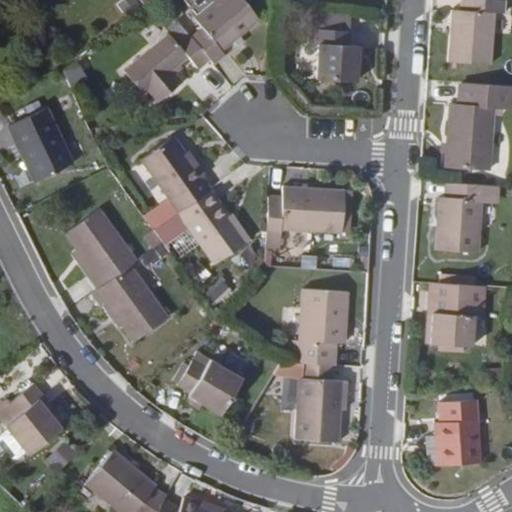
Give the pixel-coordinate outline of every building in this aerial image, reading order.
[(135,0),(123,0),(117,4),(126,19),(141,10),(135,0)] [(193,28),(182,38),(202,61),(205,65),(216,55),(213,52),(251,20),(233,0),(206,0),(185,18),(193,28)] [(452,0),(452,4),(443,3),(440,56),(481,58),(484,7),(493,7),(493,0),(452,0)] [(341,42),(342,15),(311,14),(310,39),(313,39),(311,77),(349,80),(351,60),(352,43),(341,42)] [(180,59),(191,71),(202,61),(182,38),(180,35),(168,45),(159,34),(115,72),(136,97),(141,93),(151,104),(175,83),(165,72),(180,59)] [(72,88),(88,79),(77,61),(61,69),(72,88)] [(501,101),(502,81),(452,78),(451,98),(442,98),(439,163),(482,166),(486,101),(501,101)] [(43,123),(41,119),(36,109),(1,128),(9,143),(11,146),(30,183),(65,165),(43,123)] [(165,138),(134,160),(163,202),(171,212),(202,190),(194,179),(199,175),(190,163),(186,166),(178,155),(165,138)] [(491,197),(492,181),(442,179),(442,193),(433,193),(430,245),(473,247),(476,196),(491,197)] [(337,233),(339,190),(280,187),(279,195),(263,194),(260,237),(277,238),(278,229),(337,233)] [(227,224),(221,216),(202,190),(171,212),(164,218),(148,230),(156,242),(158,244),(181,228),(208,264),(242,239),(230,222),(227,224)] [(163,202),(155,207),(164,218),(171,212),(163,202)] [(87,273),(82,277),(92,290),(125,265),(130,261),(92,210),(59,234),(71,252),(87,273)] [(276,248),(277,238),(260,237),(260,247),(276,248)] [(71,252),(67,255),(82,277),(87,273),(71,252)] [(128,341),(162,316),(125,265),(92,290),(86,295),(95,308),(101,304),(117,326),(128,341)] [(479,311),(480,281),(428,279),(424,340),(467,342),(469,311),(479,311)] [(214,308),(231,291),(220,280),(203,298),(214,308)] [(287,341),(285,361),(299,361),(328,363),(329,342),(333,342),(335,309),(342,309),(343,289),(298,287),(296,341),(287,341)] [(95,308),(112,330),(117,326),(101,304),(95,308)] [(333,342),(341,342),(342,309),(335,309),(333,342)] [(211,359),(209,362),(197,354),(178,385),(190,393),(188,395),(201,404),(219,415),(242,378),(211,359)] [(327,380),(328,363),(299,361),(298,378),(295,378),(292,438),(335,440),(338,380),(327,380)] [(34,407),(40,403),(26,386),(0,406),(0,432),(22,461),(57,434),(43,418),(34,407)] [(184,401),(197,410),(201,404),(188,395),(184,401)] [(442,465),(483,463),(480,401),(443,402),(444,422),(440,422),(440,437),(442,465)] [(43,418),(48,413),(40,403),(34,407),(43,418)] [(434,466),(442,465),(440,437),(432,437),(434,466)] [(63,446),(46,460),(56,473),(73,458),(63,446)] [(156,511),(163,501),(164,499),(153,491),(155,487),(113,453),(86,487),(116,511),(156,511)] [(218,511),(184,499),(179,511),(163,501),(156,511),(218,511)]
